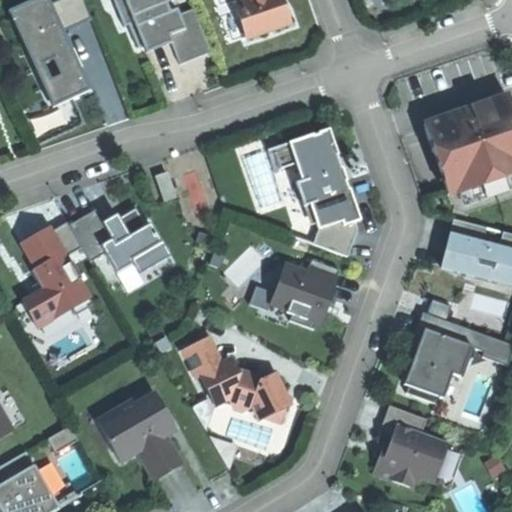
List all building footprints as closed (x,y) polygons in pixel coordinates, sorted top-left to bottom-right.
[(59,35),(46,6),(43,0),(36,0),(12,11),(16,20),(12,22),(25,51),(30,49),(38,68),(51,62),(58,78),(46,83),(57,107),(88,94),(78,71),(69,52),(62,34),(59,35)] [(81,0),(60,0),(46,6),(59,35),(62,34),(91,22),(81,0)] [(110,0),(114,8),(123,5),(121,0),(110,0)] [(140,49),(167,39),(182,33),(176,17),(177,17),(170,0),(121,0),(123,5),(114,8),(122,30),(127,28),(135,51),(140,49)] [(234,8),(246,40),(290,24),(283,5),(281,0),(242,0),(244,4),(234,8)] [(422,0),(377,0),(383,14),(422,0)] [(209,55),(193,11),(177,17),(176,17),(182,33),(167,39),(169,46),(177,67),(209,55)] [(156,51),(169,46),(167,39),(140,49),(143,56),(156,51)] [(73,50),(69,52),(78,71),(81,69),(77,60),(73,50)] [(463,113),(464,117),(467,124),(477,121),(474,114),(507,102),(505,98),(463,113)] [(473,183),(475,189),(505,178),(503,172),(511,168),(511,116),(507,102),(474,114),(477,121),(467,124),(464,117),(458,120),(452,122),(424,132),(432,156),(437,154),(450,191),(473,183)] [(422,127),(424,132),(452,122),(450,117),(422,127)] [(307,208),(312,206),(319,225),(315,226),(316,233),(312,246),(347,260),(356,233),(353,226),(359,223),(353,207),(348,193),(342,195),(339,186),(345,184),(340,170),(335,172),(330,160),(336,158),(328,137),(313,143),(311,137),(271,152),(278,173),(299,165),(305,183),(299,185),(307,208)] [(432,156),(447,198),(475,189),(473,183),(450,191),(437,154),(432,156)] [(511,175),(511,168),(503,172),(505,178),(511,175)] [(475,189),(447,198),(449,207),(454,207),(453,213),(469,215),(511,199),(511,175),(505,178),(475,189)] [(167,176),(154,180),(162,203),(174,199),(167,176)] [(134,212),(117,222),(128,240),(144,230),(134,212)] [(110,241),(103,230),(101,226),(93,213),(68,228),(81,250),(90,265),(103,257),(98,248),(110,241)] [(108,222),(101,226),(103,230),(117,222),(115,218),(108,222)] [(511,288),(511,285),(511,236),(453,221),(447,245),(441,269),(511,288)] [(114,248),(128,240),(117,222),(103,230),(110,241),(114,248)] [(66,225),(49,235),(64,260),(66,258),(81,250),(68,228),(66,225)] [(115,277),(131,267),(128,262),(158,244),(148,227),(144,230),(128,240),(114,248),(110,241),(98,248),(103,257),(115,277)] [(49,235),(47,231),(20,247),(34,271),(30,274),(34,282),(42,295),(35,299),(34,296),(20,305),(36,331),(70,311),(74,317),(90,307),(68,269),(71,267),(66,258),(64,260),(49,235)] [(128,262),(131,267),(135,273),(165,255),(158,244),(128,262)] [(168,260),(165,255),(135,273),(137,278),(168,260)] [(288,324),(312,333),(315,327),(321,309),(325,310),(339,273),(311,263),(306,276),(283,268),(269,308),(291,316),(288,324)] [(426,302),(421,316),(444,324),(449,310),(426,302)] [(322,317),(325,310),(321,309),(315,327),(318,328),(322,317)] [(511,347),(444,324),(421,316),(411,344),(417,346),(414,355),(418,357),(407,390),(404,397),(433,408),(436,400),(444,376),(449,377),(461,382),(472,352),(482,355),(480,361),(506,370),(511,351),(511,347)] [(194,380),(198,378),(220,367),(207,341),(181,355),(194,380)] [(403,389),(407,390),(418,357),(414,355),(411,366),(403,389)] [(259,384),(256,384),(236,378),(229,363),(220,367),(198,378),(213,408),(228,401),(228,407),(235,413),(244,413),(249,407),(257,423),(262,420),(278,425),(282,412),(288,409),(281,395),(272,378),(259,384)] [(441,402),(449,377),(444,376),(436,400),(441,402)] [(166,418),(153,396),(133,408),(130,403),(95,423),(119,466),(137,456),(153,484),(172,474),(181,468),(165,439),(170,436),(161,420),(166,418)] [(372,475),(415,489),(419,478),(433,482),(447,442),(419,433),(424,419),(387,407),(378,435),(391,439),(388,446),(386,455),(380,453),(372,475)] [(175,433),(166,418),(161,420),(170,436),(175,433)] [(0,440),(9,436),(0,419),(0,440)] [(68,428),(46,441),(55,457),(77,444),(68,428)] [(381,449),(380,453),(386,455),(388,446),(382,444),(381,449)] [(0,485),(31,467),(24,454),(0,468),(0,485)] [(56,511),(31,467),(0,485),(0,511),(56,511)]
